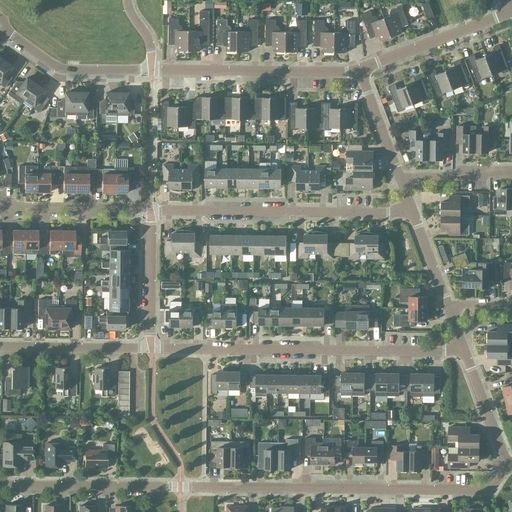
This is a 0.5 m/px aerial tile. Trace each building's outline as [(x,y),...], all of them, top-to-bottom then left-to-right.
[(429,3),(421,3),(427,19),(433,16),(429,3)] [(384,18),(391,37),(401,33),(399,28),(408,25),(401,6),(391,10),(389,12),(390,16),(384,18)] [(189,31),(189,51),(200,51),(200,45),(202,45),(209,45),(209,11),(199,11),(199,25),(198,25),(196,27),(196,31),(189,31)] [(391,37),(384,18),(378,21),(376,17),(374,16),(372,17),(370,11),(361,14),(370,38),(376,36),(376,37),(379,36),(381,41),(391,37)] [(189,51),(189,31),(182,31),(182,27),(180,25),(178,25),(178,19),(169,19),(168,45),(175,45),(177,45),(177,51),(189,51)] [(237,51),(237,31),(231,31),(231,28),(229,26),(227,26),(227,19),(217,19),(217,45),(223,45),(223,46),(226,46),(226,51),(237,51)] [(237,31),(237,51),(248,51),(248,46),(251,46),(251,45),(257,46),(258,20),(248,19),(248,26),(246,26),(244,28),(244,31),(237,31)] [(286,52),(286,32),(279,32),(279,28),(277,26),(275,26),(276,20),(266,20),(265,46),(272,46),(275,46),(275,52),(286,52)] [(286,32),(286,52),(297,52),(297,46),(300,46),(306,46),(306,20),(297,20),(296,26),(295,26),(293,28),(293,32),(286,32)] [(334,52),(335,32),(328,32),(328,29),(326,27),(324,27),(324,20),(314,20),(314,46),(321,46),(321,47),(323,47),(323,52),(334,52)] [(335,32),(334,52),(345,53),(345,47),(348,47),(355,47),(355,21),(345,21),(345,27),(343,27),(341,29),(341,32),(335,32)] [(502,73),(509,71),(499,45),(492,47),(494,53),(485,56),(492,75),(501,71),(502,73)] [(492,75),(485,56),(476,60),(474,54),(467,57),(477,83),(484,80),(483,78),(492,75)] [(2,60),(0,63),(0,81),(0,82),(0,81),(0,84),(4,88),(11,77),(6,74),(11,67),(2,60)] [(463,88),(469,85),(460,60),(453,62),(455,68),(446,71),(453,89),(462,86),(463,88)] [(453,89),(446,71),(436,75),(434,69),(428,72),(437,97),(444,95),(443,93),(453,89)] [(423,103),(430,100),(420,74),(413,77),(415,82),(406,86),(413,104),(422,101),(423,103)] [(16,81),(9,91),(15,95),(16,93),(24,99),(25,99),(37,82),(32,78),(30,80),(26,78),(21,85),(16,81)] [(24,99),(22,102),(31,109),(32,108),(39,112),(49,99),(42,94),(44,91),(40,88),(42,85),(37,82),(25,99),(24,99)] [(413,104),(406,86),(397,89),(395,84),(388,86),(398,112),(405,110),(404,108),(413,104)] [(76,115),(76,92),(75,92),(75,91),(70,90),(69,92),(65,92),(65,101),(56,101),(56,117),(65,118),(65,115),(76,115)] [(93,119),(93,114),(93,101),(87,101),(87,93),(76,92),(76,115),(86,115),(86,119),(93,119)] [(116,116),(116,93),(105,93),(105,101),(99,101),(99,114),(105,114),(105,115),(116,116)] [(116,116),(127,116),(127,114),(133,114),(134,102),(127,102),(128,93),(116,93),(116,116)] [(210,119),(210,97),(195,97),(195,101),(195,119),(210,119)] [(225,119),(225,97),(210,97),(210,119),(225,119)] [(240,119),(240,97),(225,97),(225,119),(240,119)] [(255,120),(255,97),(240,97),(240,119),(255,120)] [(270,120),(270,97),(255,97),(255,120),(270,120)] [(285,120),(286,98),(270,97),(270,120),(285,120)] [(178,126),(179,107),(169,107),(169,101),(161,101),(161,128),(168,128),(168,126),(178,126)] [(195,101),(189,101),(189,107),(179,107),(178,126),(188,126),(188,129),(195,129),(195,119),(195,101)] [(306,128),(307,108),(297,108),(297,102),(290,102),(289,130),(297,130),(297,128),(306,128)] [(323,130),(323,102),(317,102),(317,108),(307,108),(306,128),(316,128),(316,130),(323,130)] [(330,108),(330,103),(323,102),(323,130),(330,130),(330,128),(340,128),(340,109),(330,108)] [(350,130),(357,130),(357,103),(350,103),(350,109),(340,109),(340,128),(350,128),(350,130)] [(475,152),(476,134),(469,134),(469,126),(457,126),(457,139),(463,139),(463,152),(475,152)] [(476,134),(475,152),(488,152),(488,140),(494,140),(494,126),(483,126),(483,134),(476,134)] [(410,131),(410,150),(416,150),(416,159),(429,160),(429,140),(430,140),(430,133),(422,132),(422,131),(410,131)] [(429,140),(429,160),(442,160),(442,150),(449,150),(449,133),(437,133),(437,141),(429,140)] [(506,141),(499,142),(500,153),(508,152),(506,141)] [(373,152),(348,151),(346,151),(346,162),(354,162),(354,170),(373,171),(373,152)] [(227,185),(227,168),(227,162),(223,162),(223,168),(216,168),(216,185),(215,185),(216,185),(216,186),(216,187),(217,187),(218,187),(223,187),(224,185),(226,185),(227,185)] [(270,163),(266,163),(266,169),(259,169),(259,185),(259,186),(259,187),(260,187),(260,188),(267,188),(267,185),(269,185),(270,185),(270,163)] [(277,164),(276,163),(270,163),(270,185),(269,185),(269,186),(270,187),(271,187),(271,188),(281,188),(281,169),(277,169),(277,164)] [(180,192),(180,169),(173,169),(173,164),(163,164),(163,180),(169,180),(169,189),(171,190),(172,190),(174,191),(176,191),(177,191),(180,192)] [(259,185),(259,169),(259,164),(255,164),(255,169),(249,169),(248,185),(248,186),(249,187),(250,187),(256,188),(256,185),(259,185)] [(190,190),(192,189),(192,180),(198,180),(198,165),(188,165),(188,169),(180,169),(180,192),(182,191),(184,191),(187,191),(188,190),(189,190),(190,190)] [(25,181),(24,192),(37,192),(37,173),(37,166),(18,166),(18,181),(25,181)] [(56,181),(56,166),(44,166),(44,173),(37,173),(37,192),(49,192),(49,181),(56,181)] [(76,166),(69,166),(56,166),(56,181),(63,181),(63,192),(75,193),(76,174),(76,166)] [(308,193),(308,170),(301,170),(301,166),(290,166),(290,181),(296,181),(296,190),(298,191),(299,191),(300,192),(302,192),(303,192),(305,193),(308,193)] [(308,170),(308,193),(311,193),(314,192),(317,191),(319,190),(319,186),(325,186),(325,182),(326,166),(315,166),(315,171),(308,170)] [(76,174),(75,193),(88,193),(88,181),(95,181),(95,169),(95,167),(76,167),(76,174)] [(114,174),(114,193),(126,193),(127,182),(133,182),(133,167),(126,167),(114,167),(114,174)] [(216,185),(216,168),(205,168),(205,187),(213,187),(213,185),(215,185),(216,185)] [(237,185),(238,169),(227,168),(227,185),(226,185),(226,186),(227,186),(227,187),(228,187),(234,187),(235,185),(237,185)] [(114,174),(102,174),(102,169),(95,169),(95,181),(102,182),(102,193),(114,193),(114,174)] [(248,185),(249,169),(238,169),(237,185),(237,186),(238,187),(239,187),(245,187),(246,185),(248,185)] [(372,190),(373,171),(354,170),(354,178),(346,178),(346,189),(372,190)] [(511,208),(511,188),(500,188),(500,201),(494,201),(493,214),(505,215),(505,209),(511,208)] [(441,215),(460,215),(460,208),(469,208),(469,196),(449,196),(449,202),(441,202),(441,215)] [(460,223),(460,215),(441,215),(441,228),(449,228),(449,235),(469,235),(469,223),(460,223)] [(126,244),(128,244),(128,235),(125,234),(125,231),(115,231),(115,229),(108,229),(108,231),(107,231),(107,238),(99,238),(99,244),(109,244),(126,244)] [(25,254),(25,230),(13,230),(12,241),(6,241),(6,254),(25,254)] [(43,254),(43,242),(37,241),(37,230),(25,230),(25,254),(43,254)] [(62,249),(62,230),(49,230),(49,242),(43,242),(43,254),(55,254),(55,249),(62,249)] [(62,230),(62,249),(61,257),(80,257),(80,234),(74,234),(74,231),(62,230)] [(183,252),(183,230),(181,230),(179,230),(177,230),(174,231),(173,232),(172,232),(171,241),(165,241),(165,257),(176,257),(176,252),(183,252)] [(195,241),(195,233),(193,232),(192,231),(189,231),(187,230),(185,230),(183,230),(183,252),(190,252),(190,257),(201,257),(201,241),(195,241)] [(315,254),(316,231),(314,231),(313,231),(311,232),(309,232),(308,232),(306,233),(304,234),(304,242),(298,242),(298,258),(308,258),(308,253),(315,254)] [(327,243),(327,234),(326,233),(325,233),(323,232),(321,232),(320,232),(318,231),(316,231),(315,254),(323,254),(323,258),(333,258),(333,243),(327,243)] [(366,254),(367,232),(365,232),(363,232),(360,233),(358,233),(355,235),(355,243),(349,243),(349,259),(359,259),(359,254),(366,254)] [(378,243),(378,235),(377,234),(375,233),(372,233),(371,232),(369,232),(367,232),(366,254),(374,254),(374,259),(384,259),(384,243),(378,243)] [(220,235),(219,235),(210,235),(210,254),(216,254),(216,261),(221,261),(221,254),(221,237),(221,236),(221,235),(220,235)] [(230,235),(224,235),(224,237),(221,237),(221,254),(232,254),(232,237),(232,236),(231,235),(230,235)] [(241,235),(235,235),(235,237),(232,237),(232,254),(242,254),(243,237),(243,236),(242,236),(242,235),(241,235)] [(252,235),(251,235),(246,235),(245,237),(243,237),(242,254),(253,254),(254,237),(254,236),(253,236),(253,235),(252,235)] [(263,235),(262,235),(257,235),(256,238),(254,237),(253,254),(264,254),(264,238),(265,238),(265,237),(264,236),(263,235)] [(273,235),(267,235),(267,238),(265,238),(264,238),(264,254),(275,254),(275,238),(275,237),(275,236),(274,236),(273,235)] [(275,238),(275,254),(286,254),(286,236),(278,236),(278,238),(275,238)] [(126,254),(126,244),(109,244),(109,262),(126,262),(128,262),(128,254),(126,254)] [(462,285),(464,287),(475,288),(476,269),(476,262),(468,262),(464,252),(450,258),(454,269),(459,267),(460,269),(462,269),(462,285)] [(126,262),(109,262),(101,262),(101,268),(109,268),(109,274),(128,274),(128,266),(126,266),(126,262)] [(511,262),(504,262),(503,280),(510,280),(510,288),(511,288),(511,262)] [(489,279),(496,279),(496,263),(483,263),(483,269),(476,269),(475,288),(489,288),(489,279)] [(42,279),(39,272),(34,275),(36,281),(42,279)] [(128,282),(128,274),(109,274),(109,280),(101,280),(101,286),(126,286),(126,282),(128,282)] [(126,290),(126,286),(101,286),(101,292),(109,292),(109,298),(127,298),(127,290),(126,290)] [(409,308),(427,308),(427,297),(415,296),(415,288),(400,288),(400,302),(409,302),(409,308)] [(127,298),(109,298),(104,298),(103,310),(106,310),(106,316),(125,317),(125,316),(126,306),(127,306),(127,298)] [(0,327),(9,328),(9,308),(3,308),(3,300),(0,299),(0,327)] [(57,328),(57,306),(50,306),(50,299),(38,299),(38,316),(45,316),(45,328),(47,328),(47,330),(55,330),(55,328),(57,328)] [(9,308),(9,328),(22,328),(22,319),(29,319),(29,300),(22,300),(22,305),(16,305),(16,308),(9,308)] [(57,306),(57,328),(59,328),(59,330),(67,330),(67,329),(70,329),(70,316),(76,316),(76,300),(65,300),(65,306),(57,306)] [(291,325),(291,307),(291,300),(286,300),(286,307),(280,307),(280,325),(291,325)] [(224,327),(225,304),(220,303),(220,309),(213,309),(213,314),(207,314),(207,325),(213,325),(213,327),(224,327)] [(164,312),(163,324),(169,324),(169,327),(181,327),(181,309),(181,305),(169,304),(169,309),(169,312),(164,312)] [(242,314),(236,314),(236,304),(225,304),(224,327),(236,327),(236,326),(242,326),(242,314)] [(324,308),(323,308),(324,304),(313,304),(313,308),(313,325),(324,325),(324,324),(330,324),(330,312),(324,312),(324,308)] [(335,312),(335,327),(339,327),(345,327),(345,328),(357,329),(357,311),(357,305),(345,305),(345,312),(335,312)] [(375,315),(369,315),(369,305),(357,305),(357,311),(357,329),(369,329),(369,327),(374,327),(375,315)] [(269,325),(270,307),(258,307),(258,311),(253,311),(253,323),(258,323),(258,325),(269,325)] [(280,325),(280,307),(270,307),(269,325),(280,325)] [(302,325),(302,308),(291,307),(291,325),(302,325)] [(313,325),(313,308),(302,308),(302,325),(313,325)] [(427,320),(427,308),(409,308),(409,314),(399,314),(399,326),(414,326),(414,320),(427,320)] [(181,309),(181,327),(193,327),(193,325),(198,325),(199,313),(193,313),(193,309),(181,309)] [(125,317),(106,316),(98,316),(98,322),(106,322),(106,329),(107,329),(107,331),(114,331),(114,329),(124,329),(124,326),(127,326),(127,316),(125,316),(125,317)] [(97,323),(97,331),(105,331),(105,323),(97,323)] [(507,345),(507,344),(507,337),(511,337),(511,324),(497,325),(497,332),(488,331),(488,344),(507,345)] [(511,364),(511,344),(507,344),(507,345),(488,344),(487,357),(497,358),(497,364),(511,364)] [(27,388),(27,367),(12,367),(11,381),(4,381),(4,395),(20,395),(20,388),(27,388)] [(53,375),(53,382),(55,382),(55,388),(62,388),(62,396),(76,396),(76,381),(69,381),(69,367),(62,367),(62,368),(55,368),(55,375),(53,375)] [(108,382),(108,368),(101,368),(95,368),(94,375),(92,375),(92,382),(94,382),(94,389),(101,389),(101,396),(114,396),(115,382),(108,382)] [(228,389),(228,371),(216,371),(216,374),(211,374),(211,394),(217,394),(217,389),(228,389)] [(228,371),(228,389),(240,389),(240,385),(246,385),(246,373),(240,373),(240,372),(228,371)] [(352,395),(353,373),(341,373),(341,376),(335,376),(335,392),(341,392),(341,395),(352,395)] [(370,391),(370,375),(364,375),(364,373),(353,373),(352,395),(364,396),(364,391),(370,391)] [(387,396),(387,373),(376,373),(376,375),(370,375),(370,391),(375,391),(375,396),(387,396)] [(405,391),(405,375),(399,375),(399,373),(387,373),(387,396),(399,396),(399,391),(405,391)] [(422,396),(422,373),(410,373),(410,375),(405,375),(405,391),(410,391),(410,396),(422,396)] [(434,393),(439,393),(440,377),(434,377),(434,374),(422,373),(422,396),(434,396),(434,393)] [(267,396),(267,392),(267,375),(256,375),(256,376),(250,376),(250,396),(267,396)] [(277,392),(278,375),(267,375),(267,392),(277,392)] [(288,393),(288,375),(278,375),(277,392),(288,393)] [(299,393),(299,375),(288,375),(288,393),(299,393)] [(310,393),(310,375),(299,375),(299,393),(310,393)] [(329,377),(321,377),(321,375),(310,375),(310,393),(329,393),(329,377)] [(511,385),(502,387),(508,414),(511,413),(511,385)] [(11,411),(11,399),(2,399),(2,411),(11,411)] [(254,429),(267,429),(267,421),(254,421),(254,429)] [(459,447),(478,448),(479,434),(469,434),(469,428),(449,427),(448,441),(459,441),(459,447)] [(323,465),(323,446),(323,442),(315,442),(315,438),(305,438),(305,453),(311,453),(311,464),(323,465)] [(341,460),(341,453),(341,438),(330,438),(330,446),(323,446),(323,465),(335,465),(335,460),(341,460)] [(278,443),(278,469),(291,469),(291,459),(297,460),(298,439),(285,439),(285,443),(278,443)] [(365,465),(365,447),(358,447),(358,441),(347,440),(347,454),(353,454),(353,465),(365,465)] [(230,466),(230,441),(210,441),(210,449),(210,462),(218,462),(218,466),(230,466)] [(249,469),(249,451),(249,447),(242,447),(242,441),(230,441),(230,466),(241,467),(241,469),(249,469)] [(365,447),(365,465),(377,465),(377,454),(383,454),(383,441),(372,441),(372,447),(365,447)] [(3,442),(3,466),(20,466),(20,459),(33,459),(33,445),(21,445),(21,442),(3,442)] [(278,443),(271,443),(258,442),(258,459),(265,459),(265,469),(278,469),(278,443)] [(45,467),(61,467),(61,461),(74,461),(74,447),(61,447),(62,443),(45,443),(45,467)] [(85,450),(84,467),(97,467),(97,468),(106,468),(107,458),(114,458),(114,444),(102,444),(102,450),(85,450)] [(409,470),(409,451),(401,451),(401,445),(391,445),(391,459),(397,460),(397,470),(409,470)] [(409,451),(409,470),(421,470),(421,460),(427,460),(427,446),(417,446),(416,451),(409,451)] [(478,461),(478,448),(459,447),(459,454),(448,454),(448,467),(469,467),(469,461),(478,461)]
